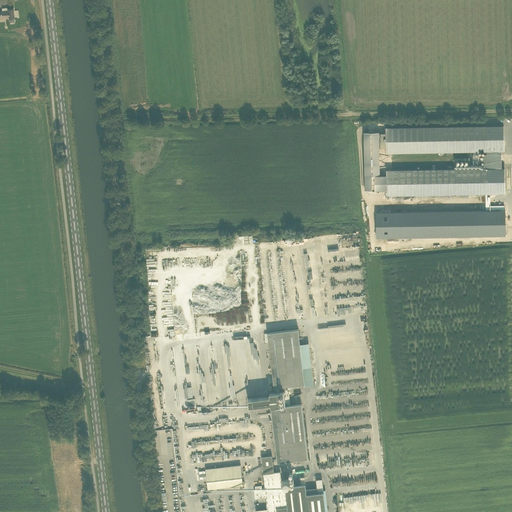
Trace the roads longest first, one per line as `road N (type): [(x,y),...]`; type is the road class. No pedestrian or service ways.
road 1 (primary): [(106,511),(49,0)]
road 2 (track): [(151,511),(97,0)]
road 3 (unknown): [(511,106),(329,111)]
